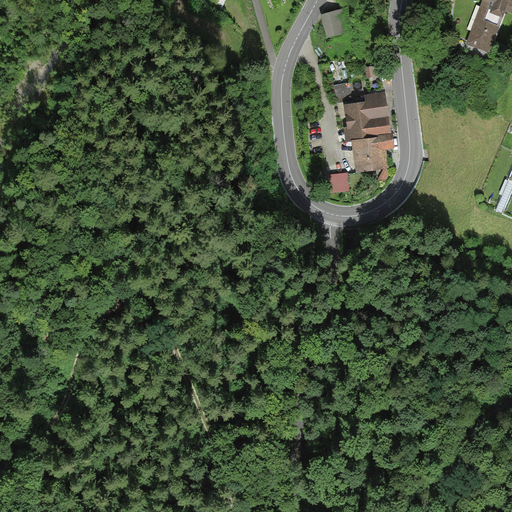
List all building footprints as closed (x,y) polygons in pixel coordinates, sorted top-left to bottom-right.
[(505,11),(511,13),(511,0),(483,0),(466,44),(489,53),(505,11)] [(327,39),(350,33),(344,10),(321,16),(327,39)] [(349,83),(334,86),(338,103),(352,100),(349,83)] [(385,92),(365,95),(366,102),(344,105),(347,127),(344,128),(346,142),(351,141),(356,173),(383,170),(387,169),(389,168),(386,149),(396,148),(393,133),(391,133),(385,92)] [(383,170),(378,180),(385,184),(391,172),(387,169),(383,170)] [(511,218),(511,170),(496,211),(511,218)] [(349,173),(325,177),(328,195),(352,192),(349,173)]
